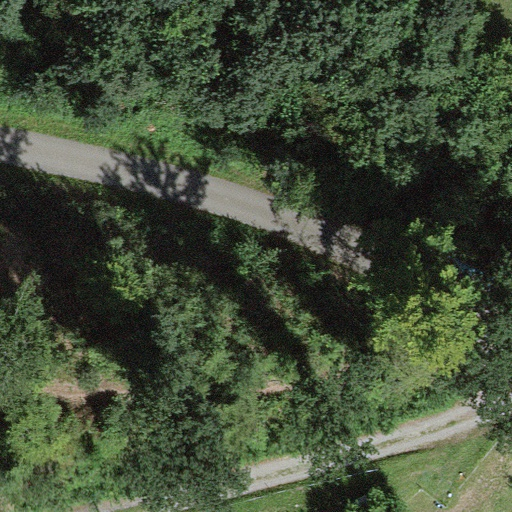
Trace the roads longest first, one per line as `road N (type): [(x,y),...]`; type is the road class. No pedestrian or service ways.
road 1 (residential): [(511,308),(222,175),(0,137)]
road 2 (track): [(141,511),(511,397)]
